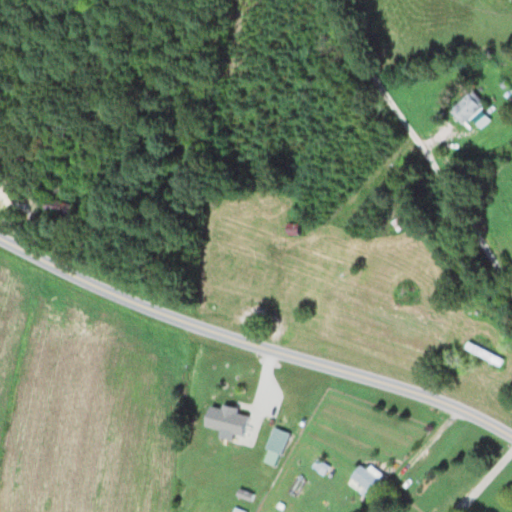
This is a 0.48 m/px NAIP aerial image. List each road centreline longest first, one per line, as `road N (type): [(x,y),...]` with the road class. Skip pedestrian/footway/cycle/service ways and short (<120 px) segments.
road 1 (residential): [(511,436),(393,384),(109,293),(0,235)]
road 2 (residential): [(511,292),(388,101),(341,0)]
